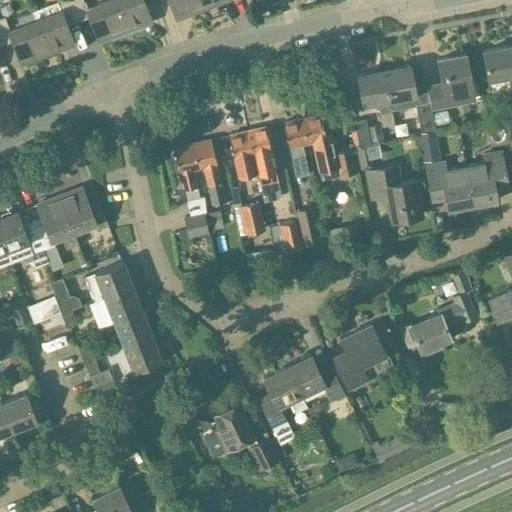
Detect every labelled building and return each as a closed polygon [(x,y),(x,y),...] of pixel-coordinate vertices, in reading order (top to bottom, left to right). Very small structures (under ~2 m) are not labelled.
[(46,5),(31,11),(47,54),(75,43),(68,25),(78,21),(69,0),(59,0),(56,1),(60,10),(49,14),(46,5)] [(69,0),(78,21),(90,17),(99,40),(124,31),(112,0),(106,0),(87,8),(83,0),(69,0)] [(151,0),(112,0),(124,31),(152,20),(145,2),(151,0)] [(202,8),(199,0),(167,0),(175,19),(202,8)] [(199,0),(202,8),(223,0),(199,0)] [(5,16),(0,18),(0,42),(1,45),(12,40),(21,64),(47,54),(31,11),(16,16),(20,25),(9,29),(5,16)] [(511,59),(509,46),(483,51),(489,80),(509,76),(511,90),(511,59)] [(429,100),(431,108),(466,102),(463,86),(471,84),(466,54),(437,60),(441,84),(427,87),(429,100)] [(410,66),(383,71),(389,100),(390,100),(391,109),(415,104),(415,103),(429,100),(427,87),(414,89),(410,66)] [(391,111),(392,111),(391,109),(390,100),(389,100),(383,71),(357,76),(362,105),(378,102),(382,126),(393,124),(391,111)] [(435,130),(431,108),(429,100),(415,103),(415,104),(420,132),(435,130)] [(320,114),(301,119),(307,144),(312,143),(320,180),(357,172),(351,148),(335,152),(333,146),(327,147),(320,114)] [(301,145),(307,144),(301,119),(283,123),(295,177),(308,174),(305,162),(301,145)] [(373,126),(366,127),(369,142),(376,141),(382,139),(381,131),(379,125),(373,126)] [(265,126),(247,130),(258,180),(259,183),(277,180),(265,126)] [(258,180),(246,130),(228,135),(238,178),(251,175),(253,181),(258,180)] [(210,138),(192,143),(198,169),(202,168),(212,205),(225,202),(210,138)] [(193,170),(198,169),(192,143),(173,147),(186,201),(200,198),(197,186),(193,170)] [(363,144),(353,146),(357,170),(368,168),(371,164),(367,143),(363,144)] [(465,166),(473,205),(497,201),(495,189),(507,187),(500,151),(482,155),(484,162),(465,166)] [(448,210),(473,205),(465,166),(445,170),(444,162),(425,166),(432,201),(446,199),(448,210)] [(400,182),(397,166),(366,172),(372,199),(387,196),(392,221),(421,215),(414,179),(400,182)] [(81,187),(60,195),(74,232),(94,225),(96,230),(107,226),(98,200),(87,203),(81,187)] [(74,232),(60,195),(38,204),(45,220),(32,225),(42,249),(54,245),(52,240),(62,237),(66,247),(77,243),(74,232)] [(265,229),(259,200),(238,205),(244,234),(265,229)] [(321,239),(314,206),(295,211),(302,244),(305,243),(305,247),(315,245),(314,240),(321,239)] [(209,232),(204,211),(183,216),(188,237),(209,232)] [(222,229),(218,211),(207,214),(211,232),(222,229)] [(0,218),(0,237),(10,262),(42,250),(42,249),(32,225),(23,228),(17,212),(0,218)] [(301,243),(296,219),(278,223),(284,247),(301,243)] [(341,227),(328,230),(331,244),(344,241),(341,227)] [(0,265),(10,262),(0,237),(0,265)] [(511,251),(502,255),(511,279),(511,287),(489,297),(497,318),(511,311),(511,251)] [(94,301),(104,297),(133,286),(123,261),(84,276),(94,301)] [(436,307),(438,312),(400,328),(408,346),(417,343),(421,351),(421,350),(423,355),(442,347),(440,342),(451,338),(445,324),(460,318),(462,322),(477,315),(467,291),(472,289),(465,267),(450,272),(458,292),(450,295),(453,301),(436,307)] [(49,282),(56,300),(66,296),(60,278),(49,282)] [(104,297),(114,322),(143,310),(133,286),(104,297)] [(52,295),(26,305),(32,321),(34,320),(39,318),(59,310),(52,295)] [(20,300),(8,304),(16,324),(28,320),(20,300)] [(385,300),(375,302),(378,314),(388,312),(385,300)] [(72,310),(61,314),(67,328),(77,323),(72,310)] [(114,322),(123,346),(152,335),(143,310),(114,322)] [(396,342),(384,317),(340,338),(347,352),(332,359),(347,391),(368,381),(361,366),(371,361),(377,373),(392,365),(384,348),(396,342)] [(162,360),(152,335),(123,346),(133,371),(162,360)] [(78,348),(84,362),(94,358),(89,344),(78,348)] [(311,355),(287,366),(301,396),(302,395),(324,385),(332,400),(345,394),(332,368),(320,374),(311,355)] [(94,358),(84,362),(89,375),(99,371),(94,358)] [(301,396),(287,366),(263,377),(271,394),(258,400),(279,443),(293,437),(278,407),(289,402),(294,412),(307,406),(302,395),(301,396)] [(13,399),(1,404),(12,432),(36,423),(33,416),(42,413),(35,396),(27,399),(25,395),(13,399)] [(0,436),(12,432),(1,404),(0,404),(0,436)] [(220,429),(216,431),(203,437),(213,456),(225,450),(225,451),(245,441),(259,470),(279,459),(268,436),(255,442),(237,405),(214,416),(220,429)] [(436,413),(421,426),(431,438),(446,425),(436,413)] [(98,511),(91,511),(91,510),(87,511),(129,511),(117,487),(93,499),(98,511)] [(240,511),(235,502),(222,508),(223,511),(254,511),(252,507),(241,511),(240,511)]
